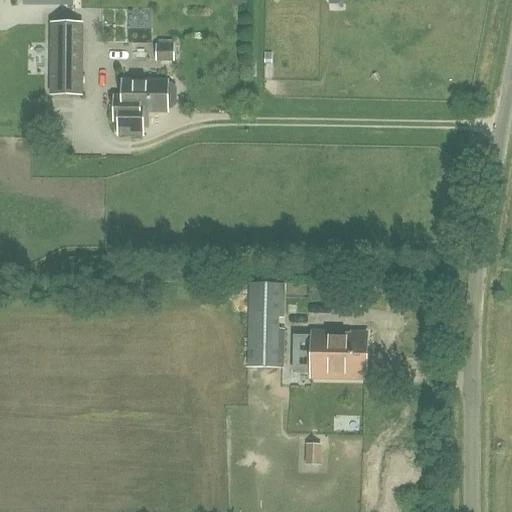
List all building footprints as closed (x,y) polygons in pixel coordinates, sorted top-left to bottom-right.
[(81,96),(82,26),(52,26),(51,96),(81,96)] [(173,62),(173,47),(157,47),(157,61),(173,62)] [(142,136),(142,121),(139,121),(139,113),(142,113),(167,113),(167,110),(172,110),(176,105),(176,90),(172,85),(167,85),(167,83),(123,82),(123,99),(115,98),(115,122),(119,123),(119,136),(142,136)] [(404,309),(403,281),(390,281),(390,308),(404,309)] [(284,319),(285,285),(249,284),(247,369),(283,370),(284,331),(279,331),(280,319),(284,319)] [(309,286),(308,300),(333,300),(333,286),(309,286)] [(312,334),(311,378),(366,379),(367,335),(312,334)] [(321,466),(321,446),(307,446),(307,466),(321,466)]
